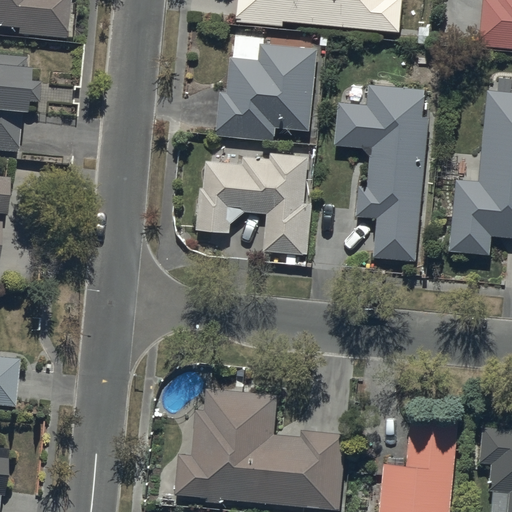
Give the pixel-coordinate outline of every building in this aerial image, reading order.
[(0,0),(0,22),(16,24),(16,30),(65,35),(67,0),(0,0)] [(283,23),(284,17),(399,28),(402,0),(237,0),(236,18),(283,23)] [(511,44),(511,0),(484,0),(480,42),(511,44)] [(216,133),(274,139),(276,125),(308,128),(316,48),(263,42),(264,35),(234,32),(228,89),(220,88),(216,133)] [(0,51),(0,147),(16,149),(21,97),(35,98),(36,79),(23,78),(25,54),(0,51)] [(415,256),(426,113),(423,113),(425,85),(369,81),(368,101),(340,99),(337,142),(371,145),(368,180),(360,180),(358,212),(376,213),(373,253),(415,256)] [(511,234),(511,89),(486,88),(480,179),(453,177),(449,245),(492,248),(493,233),(511,234)] [(245,208),(267,210),(263,247),(307,251),(312,200),(305,200),(309,154),(271,150),(270,155),(243,153),(242,161),(206,157),(204,184),(200,183),(195,226),(229,229),(230,220),(245,208)] [(0,401),(12,403),(16,355),(0,353),(0,401)] [(176,489),(204,492),(204,498),(223,500),(223,494),(339,505),(346,431),(301,427),(301,433),(277,430),(280,392),(206,385),(204,406),(197,406),(192,453),(179,452),(176,489)] [(447,511),(456,415),(414,412),(409,461),(383,459),(378,511),(447,511)] [(508,510),(507,511),(511,511),(511,426),(484,423),(481,459),(492,460),(489,488),(493,488),(490,508),(508,510)]
